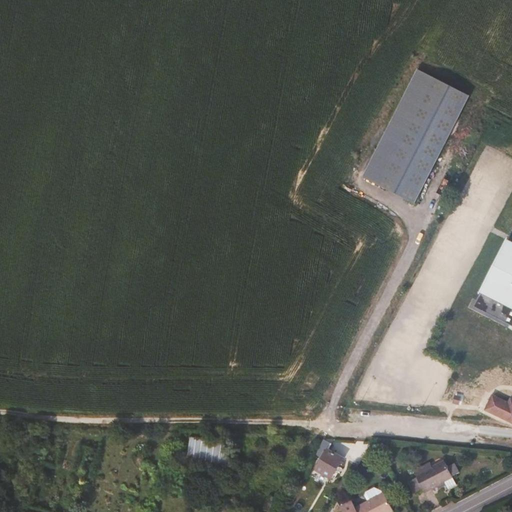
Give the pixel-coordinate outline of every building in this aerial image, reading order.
[(419,69),(364,178),(415,204),(470,94),(419,69)] [(511,243),(479,309),(511,325),(511,243)] [(509,402),(493,394),(486,411),(511,423),(511,397),(509,402)] [(186,466),(227,471),(231,441),(190,436),(186,466)] [(331,444),(323,440),(315,455),(320,458),(316,464),(318,466),(316,470),(331,479),(343,459),(328,450),(331,444)] [(456,485),(443,461),(431,467),(415,475),(416,477),(407,482),(414,495),(423,490),(424,493),(433,488),(444,482),(446,485),(448,489),(456,485)] [(431,467),(429,463),(413,471),(415,475),(431,467)] [(446,485),(444,482),(433,488),(434,491),(446,485)] [(381,490),(374,488),(366,492),(365,497),(368,502),(356,508),(352,502),(340,508),(342,511),(391,511),(393,511),(383,493),(383,494),(381,490)]
